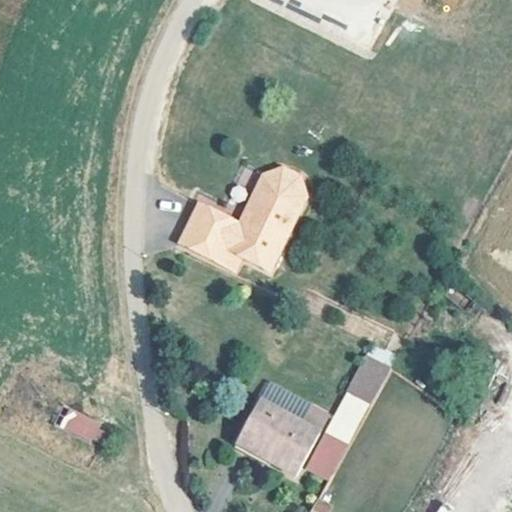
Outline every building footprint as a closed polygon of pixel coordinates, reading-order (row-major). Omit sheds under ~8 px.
[(172,245),(228,273),(235,260),(263,274),(301,200),(294,180),(277,171),(257,177),(232,226),(192,206),(172,245)] [(397,359),(402,349),(382,338),(377,347),(397,359)] [(346,402),(366,413),(391,370),(397,359),(377,347),(346,402)] [(303,427),(313,409),(270,386),(260,403),(303,427)] [(309,470),(329,481),(366,413),(346,402),(309,470)] [(256,455),(270,463),(297,477),(329,418),(313,409),(303,427),(260,403),(235,450),(253,460),(256,455)] [(68,409),(59,428),(96,445),(105,426),(68,409)] [(268,468),(270,463),(256,455),(253,460),(268,468)] [(317,502),(311,511),(331,511),(332,510),(317,502)]
